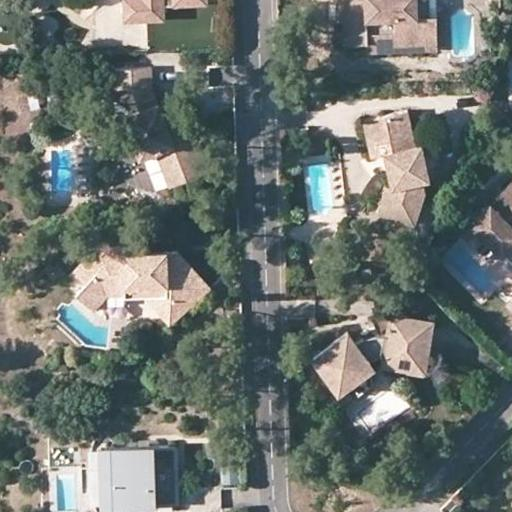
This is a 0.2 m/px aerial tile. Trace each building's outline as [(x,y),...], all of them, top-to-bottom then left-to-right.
[(123,0),(124,19),(164,18),(163,4),(207,3),(206,0),(123,0)] [(336,0),(337,3),(343,3),(343,19),(344,42),(368,41),(368,37),(394,36),(395,43),(437,41),(436,15),(417,15),(416,0),(336,0)] [(436,15),(435,0),(416,0),(417,15),(436,15)] [(437,48),(437,41),(395,43),(394,36),(368,37),(368,41),(368,50),(437,48)] [(131,112),(147,154),(156,151),(169,185),(209,170),(190,119),(177,124),(168,103),(160,106),(152,86),(151,66),(111,67),(112,87),(132,87),(140,108),(131,112)] [(372,116),(377,141),(386,139),(389,150),(384,151),(391,183),(385,185),(377,211),(414,222),(424,190),(422,178),(428,176),(420,143),(414,144),(407,109),(372,116)] [(140,157),(147,154),(131,112),(124,114),(140,157)] [(380,153),(377,141),(372,116),(362,118),(370,156),(380,153)] [(511,181),(471,224),(502,254),(503,253),(511,243),(511,181)] [(335,233),(305,240),(310,260),(339,253),(335,233)] [(511,243),(503,253),(511,261),(511,243)] [(148,244),(123,245),(124,254),(149,253),(148,244)] [(124,254),(123,245),(97,245),(74,272),(87,283),(77,295),(94,310),(108,294),(125,294),(125,298),(145,297),(146,297),(172,297),(175,299),(200,277),(177,252),(149,253),(124,254)] [(210,288),(200,277),(175,299),(172,297),(146,297),(145,297),(171,325),(210,288)] [(404,322),(405,315),(387,312),(384,332),(373,332),(372,332),(370,333),(368,333),(367,333),(365,334),(363,334),(354,340),(346,329),(311,354),(336,389),(371,364),(366,355),(373,352),(381,352),(379,362),(397,365),(398,355),(423,359),(429,326),(404,322)] [(430,319),(405,315),(404,322),(429,326),(430,319)] [(361,324),(363,334),(365,334),(367,333),(368,333),(370,333),(372,332),(373,332),(371,322),(361,324)] [(421,369),(423,359),(398,355),(397,365),(421,369)] [(111,465),(112,503),(176,501),(175,445),(101,447),(101,460),(106,465),(111,465)] [(102,503),(112,503),(111,465),(106,465),(101,460),(102,503)]
